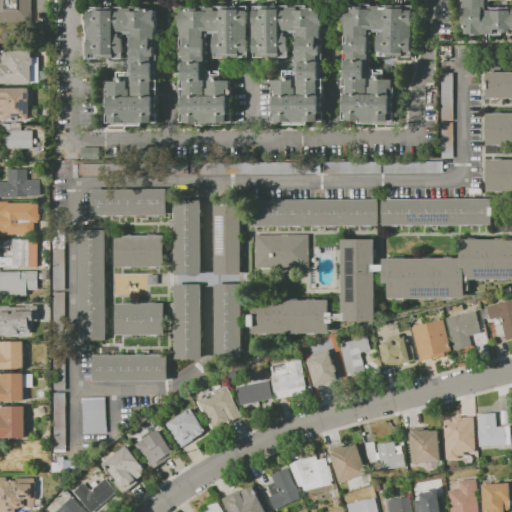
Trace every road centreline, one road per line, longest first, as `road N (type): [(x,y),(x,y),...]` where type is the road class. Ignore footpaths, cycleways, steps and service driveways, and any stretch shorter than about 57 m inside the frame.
road 1 (residential): [(72,0),(74,139),(417,137)]
road 2 (residential): [(511,371),(246,451),(155,511)]
road 3 (residential): [(417,137),(433,0)]
